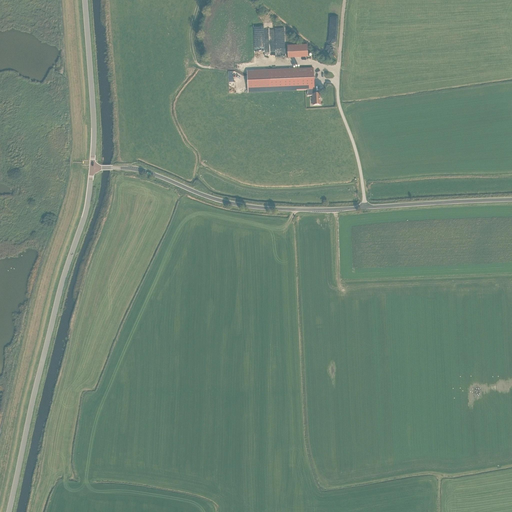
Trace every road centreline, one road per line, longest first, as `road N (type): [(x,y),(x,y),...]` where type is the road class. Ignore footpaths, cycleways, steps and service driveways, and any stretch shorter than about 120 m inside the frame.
road 1 (tertiary): [(8,511),(91,167)]
road 2 (tertiary): [(365,207),(247,206),(111,167)]
road 3 (unclassified): [(346,0),(338,101),(365,207)]
road 4 (tertiary): [(91,167),(85,0)]
road 5 (tertiary): [(511,199),(365,207)]
